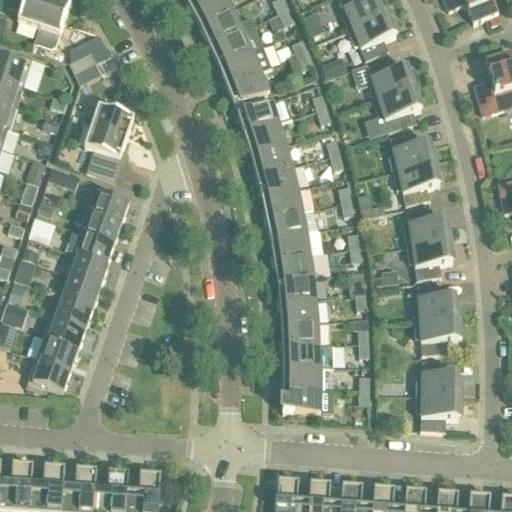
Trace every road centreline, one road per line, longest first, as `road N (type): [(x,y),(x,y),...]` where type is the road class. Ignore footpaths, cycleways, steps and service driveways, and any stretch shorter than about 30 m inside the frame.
road 1 (residential): [(81,442),(185,126)]
road 2 (residential): [(229,453),(229,320),(206,189),(185,126)]
road 3 (residential): [(489,469),(229,453)]
road 4 (residential): [(489,469),(484,261)]
road 5 (residential): [(484,261),(438,60)]
road 6 (residential): [(229,453),(81,442)]
road 7 (residential): [(185,126),(122,0)]
